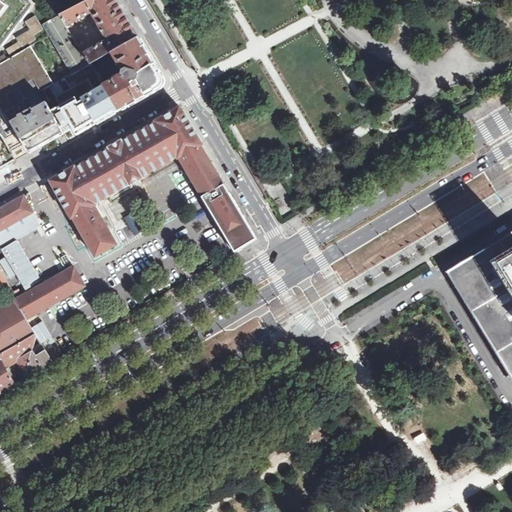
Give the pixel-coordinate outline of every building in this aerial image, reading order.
[(0,0),(0,1),(6,6),(0,14),(0,44),(30,5),(30,3),(25,0),(0,0)] [(92,13),(107,40),(85,53),(91,64),(112,51),(138,37),(116,0),(88,0),(62,14),(67,26),(92,13)] [(91,64),(85,53),(81,55),(65,27),(67,26),(62,14),(43,24),(57,50),(72,75),(91,64)] [(103,85),(117,111),(159,88),(162,76),(138,37),(112,51),(123,70),(122,74),(103,85)] [(0,64),(0,100),(1,102),(0,102),(0,105),(10,122),(12,122),(30,154),(56,139),(59,144),(117,111),(103,85),(91,64),(72,75),(57,50),(38,61),(30,47),(0,64)] [(0,134),(15,160),(17,161),(30,154),(12,122),(10,122),(0,105),(0,102),(1,102),(0,100),(0,134)] [(235,252),(257,239),(202,146),(203,145),(181,107),(156,121),(157,122),(123,141),(122,140),(109,147),(110,149),(76,168),(75,166),(51,180),(72,219),(74,218),(88,243),(92,251),(96,257),(118,244),(108,227),(103,217),(96,205),(97,205),(96,203),(130,184),(130,186),(144,178),(143,177),(177,158),(178,159),(180,158),(195,183),(200,191),(231,243),(232,243),(235,249),(234,250),(235,252)] [(200,191),(195,183),(191,185),(196,194),(200,191)] [(0,229),(33,211),(27,202),(24,196),(0,209),(0,229)] [(106,216),(103,217),(108,227),(111,225),(106,216)] [(511,238),(453,274),(511,370),(511,238)] [(14,299),(26,319),(85,285),(75,266),(16,298),(14,299)] [(14,299),(16,298),(0,271),(0,285),(2,288),(10,302),(14,299)] [(0,354),(35,334),(26,319),(14,299),(10,302),(0,307),(0,354)] [(17,359),(32,351),(36,335),(35,334),(0,354),(0,358),(1,361),(5,367),(18,360),(17,359)] [(49,354),(54,362),(65,355),(58,345),(55,347),(56,350),(49,354)] [(28,377),(54,362),(49,354),(45,350),(35,356),(32,351),(27,374),(28,377)] [(18,360),(27,374),(32,351),(17,359),(18,360)] [(16,385),(13,380),(9,373),(5,367),(1,361),(0,361),(0,392),(1,394),(16,385)]
